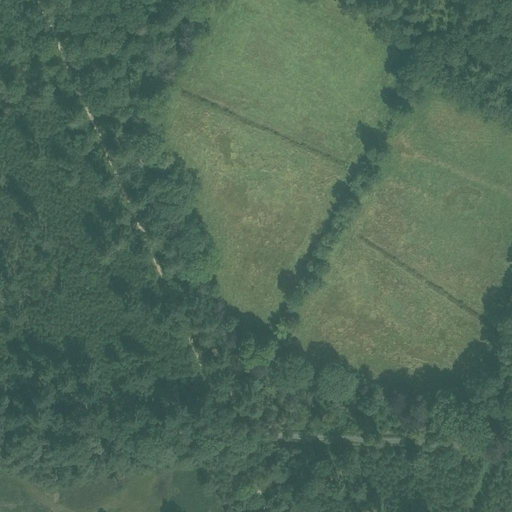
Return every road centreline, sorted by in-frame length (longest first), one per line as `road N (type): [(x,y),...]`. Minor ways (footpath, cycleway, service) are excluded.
road 1 (track): [(39,0),(234,434)]
road 2 (track): [(234,434),(0,425)]
